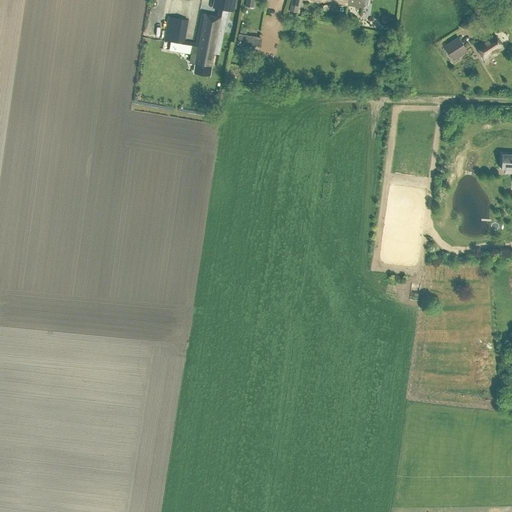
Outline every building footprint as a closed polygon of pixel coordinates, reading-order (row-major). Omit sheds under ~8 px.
[(191,51),(189,63),(196,64),(195,73),(209,76),(211,67),(214,53),(220,54),(223,39),(229,11),(232,12),(234,0),(218,0),(217,9),(218,9),(216,16),(204,14),(201,13),(195,46),(192,46),(191,51)] [(246,0),(245,8),(253,9),(254,0),(246,0)] [(291,0),(289,11),(297,13),(299,0),(291,0)] [(349,0),(348,6),(364,9),(365,0),(349,0)] [(184,44),(188,21),(171,18),(167,41),(184,44)] [(261,47),(262,38),(239,34),(237,44),(261,47)] [(503,48),(494,34),(484,41),(483,40),(474,46),(484,61),(495,53),(496,52),(503,48)] [(453,61),(468,52),(459,37),(444,46),(453,61)] [(511,154),(502,154),(501,169),(511,170),(511,154)]
